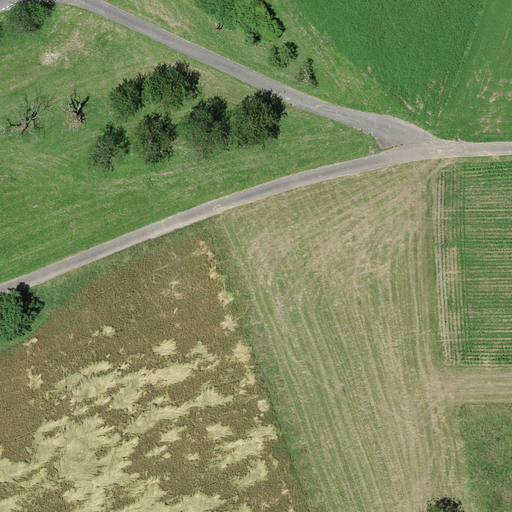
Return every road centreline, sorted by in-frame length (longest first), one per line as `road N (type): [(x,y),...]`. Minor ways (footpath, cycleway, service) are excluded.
road 1 (unclassified): [(0,295),(262,196),(428,154)]
road 2 (unclassified): [(428,154),(197,61),(84,0)]
